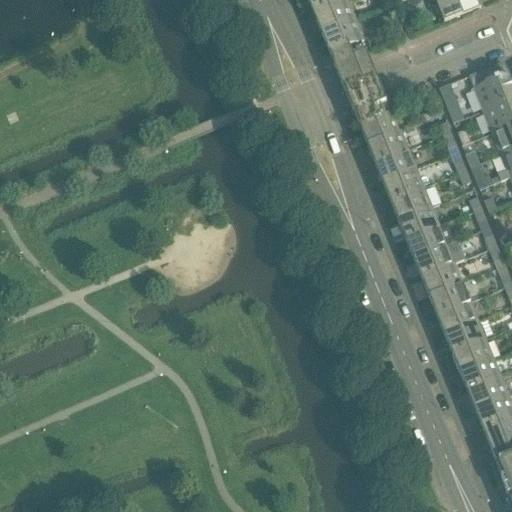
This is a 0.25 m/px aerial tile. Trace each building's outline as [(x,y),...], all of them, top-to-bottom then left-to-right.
[(306,0),(313,16),(347,2),(345,0),(306,0)] [(476,0),(433,0),(439,15),(444,26),(472,14),(468,4),(477,0),(476,0)] [(313,16),(321,36),(355,23),(347,2),(313,16)] [(321,36),(329,56),(363,42),(355,23),(321,36)] [(413,23),(403,27),(408,39),(417,35),(413,23)] [(398,31),(391,34),(395,45),(403,42),(398,31)] [(333,68),(343,94),(376,80),(366,54),(365,55),(361,45),(364,44),(363,42),(329,56),(334,68),(333,68)] [(474,92),(483,115),(511,103),(511,87),(508,78),(498,82),(493,70),(468,80),(474,92)] [(354,118),(359,130),(393,116),(392,115),(389,116),(385,106),(386,106),(376,80),(343,94),(353,119),(354,118)] [(433,94),(426,97),(430,109),(429,116),(423,118),(426,125),(443,118),(433,94)] [(511,103),(483,115),(492,137),(511,129),(511,103)] [(459,113),(449,117),(453,127),(463,123),(459,113)] [(359,130),(367,149),(401,135),(393,116),(359,130)] [(439,129),(443,140),(451,137),(446,126),(439,129)] [(511,129),(492,137),(501,159),(511,154),(511,129)] [(465,134),(457,137),(462,149),(470,146),(465,134)] [(367,149),(374,168),(408,154),(401,135),(367,149)] [(451,137),(443,140),(448,151),(455,148),(451,137)] [(374,168),(382,187),(416,173),(408,154),(374,168)] [(501,185),(510,182),(511,180),(511,154),(501,159),(507,174),(498,178),(501,185)] [(466,159),(471,172),(480,168),(474,155),(466,159)] [(454,167),(458,178),(466,175),(461,164),(454,167)] [(382,187),(390,206),(424,192),(416,173),(382,187)] [(466,175),(458,178),(463,189),(470,186),(466,175)] [(480,194),(493,189),(489,180),(476,185),(480,194)] [(390,206),(398,225),(432,211),(424,192),(390,206)] [(469,205),(474,216),(481,213),(477,202),(469,205)] [(492,202),(484,205),(489,216),(496,213),(492,202)] [(398,225),(405,244),(439,230),(432,211),(398,225)] [(481,213),(474,216),(478,227),(486,224),(481,213)] [(405,244),(413,263),(454,246),(447,227),(439,230),(405,244)] [(484,242),(489,254),(497,251),(492,239),(484,242)] [(413,263),(421,282),(455,268),(462,265),(454,246),(413,263)] [(497,251),(489,254),(494,265),(501,262),(497,251)] [(421,282),(428,301),(462,287),(455,268),(421,282)] [(500,280),(505,292),(511,288),(508,277),(500,280)] [(428,301),(436,320),(470,306),(462,287),(428,301)] [(436,320),(444,339),(478,325),(470,306),(436,320)] [(444,339),(451,358),(486,344),(480,331),(486,328),(484,322),(478,325),(444,339)] [(451,358),(459,377),(493,363),(486,344),(451,358)] [(459,377),(467,395),(501,382),(493,363),(459,377)] [(467,395),(475,414),(509,400),(501,382),(467,395)] [(475,414),(482,433),(511,421),(511,408),(509,400),(475,414)] [(511,421),(482,433),(496,468),(511,462),(510,461),(511,460),(511,421)] [(511,462),(496,468),(502,482),(500,482),(507,500),(509,500),(511,507),(511,460),(510,461),(511,462)]
